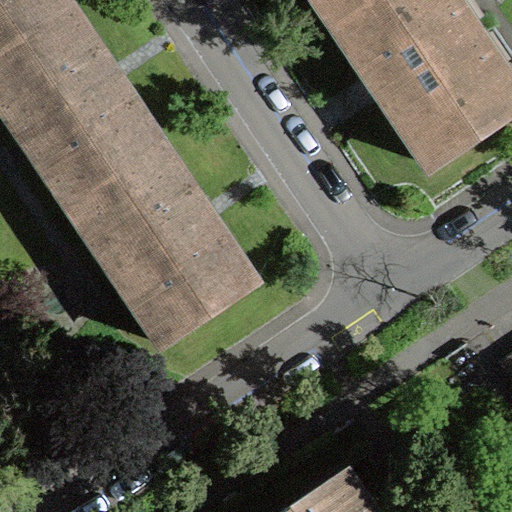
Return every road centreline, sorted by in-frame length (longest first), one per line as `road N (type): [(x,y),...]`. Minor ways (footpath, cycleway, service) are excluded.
road 1 (residential): [(393,287),(44,511)]
road 2 (residential): [(202,0),(393,287)]
road 3 (residential): [(511,207),(393,287)]
